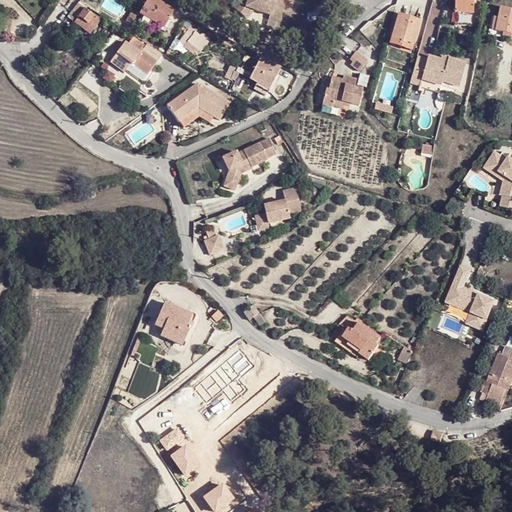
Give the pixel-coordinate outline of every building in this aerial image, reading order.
[(146,0),(139,13),(144,17),(163,28),(173,10),(155,0),(146,0)] [(247,0),(240,0),(234,8),(246,17),(253,10),(255,10),(271,16),(270,18),(280,22),(286,2),(293,5),(294,0),(280,0),(248,0),(247,0)] [(472,0),(453,0),(453,25),(472,26),(472,0)] [(78,3),(69,13),(66,17),(89,33),(99,19),(78,3)] [(511,8),(499,6),(497,17),(494,30),(502,32),(507,33),(506,36),(511,37),(511,8)] [(253,10),(246,17),(248,19),(255,10),(253,10)] [(138,15),(131,11),(125,21),(132,25),(138,15)] [(398,14),(390,40),(409,45),(411,38),(414,39),(420,21),(398,14)] [(161,31),(163,28),(144,17),(142,20),(161,31)] [(195,32),(184,47),(190,51),(200,35),(195,32)] [(144,47),(130,38),(126,44),(122,42),(108,61),(122,71),(127,63),(131,65),(132,64),(147,74),(157,62),(141,51),(144,47)] [(411,51),(414,39),(411,38),(409,45),(390,40),(389,44),(411,51)] [(353,51),(347,58),(350,60),(347,63),(356,70),(364,60),(353,51)] [(426,58),(417,55),(410,81),(417,83),(422,70),(427,72),(425,80),(437,85),(439,81),(457,87),(466,63),(447,57),(445,61),(439,58),(426,54),(426,58)] [(249,79),(256,82),(268,89),(279,68),(260,58),(249,79)] [(241,69),(239,73),(249,79),(251,74),(241,69)] [(427,72),(422,70),(417,83),(416,86),(435,93),(437,85),(425,80),(427,72)] [(322,87),(318,103),(328,106),(329,104),(329,102),(341,105),(347,106),(348,103),(356,105),(360,89),(351,86),(353,78),(341,75),(340,79),(339,84),(334,84),(334,80),(327,78),(324,87),(322,87)] [(266,93),(268,89),(256,82),(254,86),(266,93)] [(166,106),(177,122),(198,107),(213,116),(219,120),(229,103),(198,84),(166,106)] [(394,103),(377,97),(375,104),(392,109),(394,103)] [(208,123),(213,116),(198,107),(177,122),(181,127),(198,116),(208,123)] [(229,171),(227,180),(238,183),(241,175),(253,169),(252,167),(269,159),(268,158),(277,154),(269,138),(238,154),(237,152),(224,160),(229,171)] [(502,207),(511,209),(511,153),(505,152),(502,156),(496,153),(490,162),(502,170),(500,173),(506,177),(504,185),(503,191),(508,192),(507,197),(504,196),(502,207)] [(502,170),(490,162),(484,172),(504,185),(506,177),(500,173),(502,170)] [(235,191),(238,183),(227,180),(224,187),(235,191)] [(299,205),(294,183),(282,186),(284,195),(262,201),(264,209),(253,213),(257,227),(268,224),(266,219),(288,213),(287,209),(299,205)] [(213,234),(210,225),(203,227),(207,237),(202,239),(208,252),(222,247),(216,232),(213,234)] [(471,271),(459,267),(444,304),(468,314),(464,324),(482,332),(495,301),(464,289),(471,271)] [(154,325),(162,328),(185,339),(190,327),(186,326),(188,321),(191,315),(163,303),(154,325)] [(243,313),(249,320),(251,318),(258,312),(251,305),(243,313)] [(222,317),(217,311),(211,317),(216,322),(222,317)] [(349,329),(343,337),(361,350),(359,354),(368,361),(379,346),(376,344),(381,338),(359,322),(352,332),(349,329)] [(182,346),(185,339),(162,328),(159,336),(182,346)] [(356,357),(359,354),(361,350),(343,337),(340,335),(335,341),(356,357)] [(408,360),(413,348),(404,345),(400,356),(408,360)] [(501,353),(500,355),(509,358),(511,350),(511,349),(504,346),(501,353)] [(480,400),(501,408),(511,381),(511,359),(509,358),(500,355),(501,353),(498,351),(480,400)] [(430,440),(439,443),(442,433),(433,430),(430,440)]
